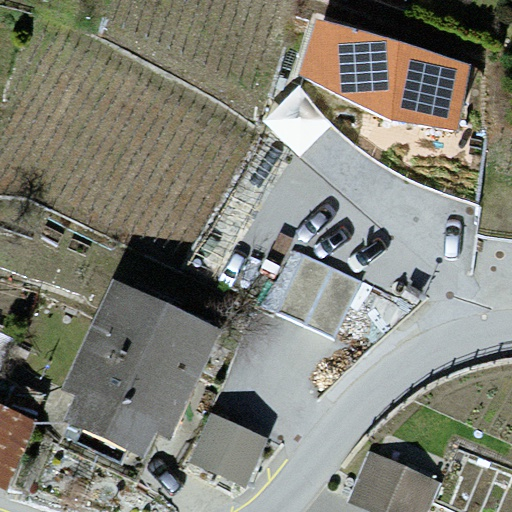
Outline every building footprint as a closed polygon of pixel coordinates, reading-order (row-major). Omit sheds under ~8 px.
[(462,65),(307,18),(300,80),(393,130),(457,133),(462,65)] [(511,128),(477,128),(477,238),(511,238),(511,128)] [(270,305),(341,330),(363,270),(292,244),(270,305)] [(213,338),(126,295),(79,389),(92,395),(67,446),(141,483),(213,338)] [(0,484),(15,490),(39,421),(0,407),(0,484)] [(257,431),(211,411),(192,470),(236,487),(257,431)] [(429,511),(442,481),(375,454),(352,509),(358,511),(429,511)]
